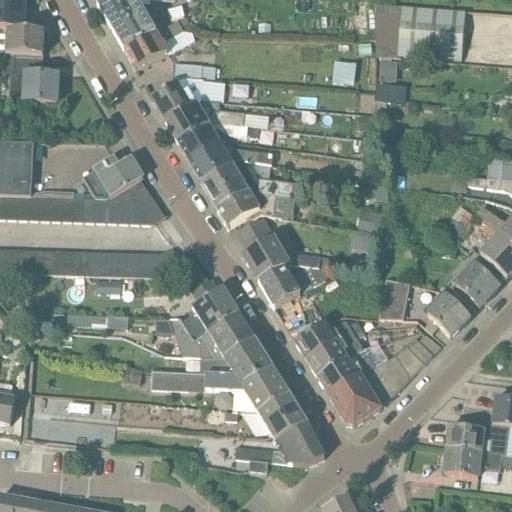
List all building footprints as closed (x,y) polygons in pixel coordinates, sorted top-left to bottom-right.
[(91,0),(97,9),(113,0),(91,0)] [(113,0),(97,9),(123,54),(166,29),(157,13),(146,19),(139,7),(149,8),(149,0),(113,0)] [(0,33),(7,34),(24,34),(25,3),(5,2),(0,1),(0,33)] [(378,61),(392,62),(401,62),(401,60),(462,66),(466,15),(401,10),(375,7),(374,7),(374,9),(376,41),(378,61)] [(179,31),(182,37),(184,36),(192,38),(195,37),(186,20),(180,23),(183,28),(179,31)] [(136,75),(168,56),(161,43),(164,42),(167,45),(182,37),(179,31),(183,28),(180,23),(177,25),(167,30),(166,29),(123,54),(136,75)] [(3,62),(43,64),(44,35),(24,34),(7,34),(0,33),(0,60),(3,61),(3,62)] [(357,59),(375,57),(374,43),(356,45),(357,59)] [(392,62),(378,61),(378,64),(379,64),(379,85),(396,86),(397,65),(392,65),(392,62)] [(21,103),(21,105),(57,107),(58,79),(42,78),(43,64),(3,62),(2,77),(10,77),(9,102),(21,103)] [(332,85),(355,86),(355,64),(332,63),(332,85)] [(181,84),(215,86),(216,86),(216,71),(174,68),(173,85),(179,86),(181,84)] [(212,107),(212,106),(215,86),(181,84),(179,86),(151,102),(165,126),(199,106),(212,107)] [(375,106),(387,107),(404,108),(406,90),(376,87),(375,96),(375,106)] [(244,131),(244,130),(245,118),(220,115),(220,108),(212,107),(199,106),(165,126),(178,148),(213,127),(244,131)] [(375,106),(375,118),(375,129),(386,130),(387,107),(375,106)] [(309,115),(302,114),(301,124),(308,124),(309,115)] [(358,134),(373,134),(374,120),(358,120),(358,134)] [(178,148),(189,167),(223,146),(226,147),(224,142),(227,140),(259,143),(260,132),(244,130),(244,131),(213,127),(178,148)] [(29,201),(31,201),(32,197),(34,147),(0,146),(0,199),(6,200),(17,200),(29,201)] [(223,146),(189,167),(201,188),(234,169),(232,166),(272,170),(273,165),(273,159),(233,152),(228,149),(226,147),(223,146)] [(119,171),(114,163),(83,182),(95,203),(107,203),(110,203),(118,198),(129,191),(141,184),(143,183),(131,164),(119,171)] [(501,185),(511,186),(511,164),(503,163),(501,185)] [(356,164),(354,176),(370,178),(372,166),(356,164)] [(247,198),(291,204),(292,202),(294,188),(258,182),(257,184),(244,186),(234,169),(201,188),(217,215),(247,198)] [(511,186),(501,185),(467,181),(466,189),(486,191),(486,192),(500,194),(500,195),(507,196),(511,199),(511,186)] [(141,184),(129,191),(128,228),(139,229),(141,184)] [(165,221),(141,184),(139,229),(153,230),(165,221)] [(374,203),(378,204),(388,205),(383,189),(369,189),(374,203)] [(129,191),(118,198),(117,228),(128,228),(129,191)] [(107,203),(105,227),(117,228),(118,198),(110,203),(107,203)] [(217,215),(228,234),(247,223),(249,226),(261,219),(293,224),(296,203),(292,202),(291,204),(247,198),(217,215)] [(17,224),(17,200),(6,200),(6,224),(17,224)] [(29,201),(17,200),(17,224),(28,225),(29,201)] [(31,201),(29,201),(28,225),(39,225),(39,201),(31,201)] [(50,201),(39,201),(39,225),(50,225),(50,201)] [(61,226),(62,202),(50,201),(50,225),(61,226)] [(72,226),(73,202),(62,202),(61,226),(72,226)] [(74,202),(73,202),(72,226),(83,226),(84,202),(74,202)] [(95,203),(84,202),(83,226),(94,227),(95,203)] [(107,203),(95,203),(94,227),(105,227),(107,203)] [(388,205),(378,204),(376,215),(387,216),(389,205),(388,205)] [(502,240),(511,248),(511,222),(508,228),(482,211),(475,220),(474,222),(498,238),(499,238),(502,240)] [(383,237),(386,217),(360,213),(357,233),(383,237)] [(460,243),(467,232),(454,222),(446,234),(460,243)] [(286,271),(291,268),(287,261),(275,241),(264,224),(236,240),(247,259),(243,261),(258,286),(285,270),(286,271)] [(498,238),(479,258),(485,264),(504,282),(507,284),(511,278),(511,248),(502,240),(499,238),(498,238)] [(440,250),(450,252),(453,245),(444,240),(440,250)] [(450,252),(440,250),(435,250),(433,259),(454,262),(456,253),(450,252)] [(7,278),(20,279),(20,254),(7,254),(7,278)] [(20,279),(32,279),(32,255),(20,254),(20,279)] [(172,254),(159,259),(158,283),(208,284),(189,255),(178,262),(172,254)] [(32,279),(45,279),(45,255),(32,255),(32,279)] [(45,279),(58,280),(58,256),(45,255),(45,279)] [(58,280),(70,280),(70,256),(58,256),(58,280)] [(70,280),(83,281),(83,257),(70,256),(70,280)] [(102,257),(90,257),(89,281),(101,281),(102,257)] [(113,257),(102,257),(101,281),(112,282),(113,257)] [(124,258),(113,257),(112,282),(124,282),(124,258)] [(304,272),(329,275),(331,262),(321,261),(321,260),(300,257),(298,271),(304,272)] [(136,258),(124,258),(124,282),(135,282),(136,258)] [(147,258),(136,258),(135,282),(146,283),(147,258)] [(158,283),(159,259),(147,258),(146,283),(158,283)] [(473,264),(451,286),(465,298),(480,312),(499,292),(497,290),(504,282),(485,264),(479,270),(473,264)] [(258,286),(274,314),(301,298),(286,271),(285,270),(258,286)] [(329,275),(304,272),(315,291),(329,283),(328,279),(330,278),(329,275)] [(195,318),(183,325),(189,336),(193,344),(239,319),(223,293),(219,295),(212,284),(195,295),(201,306),(191,312),(195,318)] [(384,296),(408,300),(410,288),(387,284),(384,296)] [(108,298),(109,285),(97,285),(96,298),(108,298)] [(382,308),(406,312),(408,300),(384,296),(382,308)] [(427,318),(426,318),(450,342),(470,322),(446,299),(445,299),(441,296),(423,314),(427,318)] [(382,308),(379,324),(403,324),(406,312),(382,308)] [(59,318),(8,316),(16,325),(25,324),(33,324),(33,326),(40,326),(48,326),(48,325),(59,325),(66,325),(68,326),(68,329),(107,331),(108,320),(66,318),(59,318)] [(239,319),(193,344),(203,362),(221,363),(254,344),(239,319)] [(182,323),(169,323),(156,323),(155,338),(161,341),(175,343),(189,336),(183,325),(182,323)] [(294,346),(306,364),(351,337),(363,335),(357,326),(348,328),(347,327),(344,326),(331,334),(326,327),(294,346)] [(30,348),(31,347),(41,341),(40,334),(22,333),(30,348)] [(317,382),(359,356),(364,355),(364,354),(357,343),(366,340),(363,335),(351,337),(306,364),(317,382)] [(254,344),(221,363),(203,362),(201,362),(201,363),(200,363),(200,379),(200,380),(239,383),(243,390),(273,375),(254,344)] [(365,393),(370,390),(383,412),(411,384),(410,383),(424,368),(424,369),(433,360),(418,345),(395,360),(395,359),(389,363),(373,373),(358,381),(365,393)] [(327,400),(358,381),(373,373),(389,363),(379,348),(364,354),(364,355),(359,356),(317,382),(327,400)] [(142,374),(125,371),(122,386),(139,389),(142,374)] [(273,375),(243,390),(239,383),(200,380),(200,379),(151,377),(150,394),(204,397),(204,395),(234,397),(233,416),(238,416),(238,415),(256,416),(258,419),(291,402),(273,375)] [(381,415),(383,412),(370,390),(365,393),(358,381),(327,400),(346,430),(354,432),(381,415)] [(0,398),(0,427),(10,430),(15,401),(0,398)] [(275,444),(306,428),(291,402),(258,419),(273,444),(275,444)] [(492,429),(510,432),(510,431),(511,431),(511,404),(495,402),(492,429)] [(111,408),(102,407),(101,417),(111,418),(111,408)] [(238,416),(233,416),(225,416),(224,424),(237,426),(238,416)] [(304,470),(314,467),(324,463),(306,428),(275,444),(273,444),(275,446),(276,445),(281,456),(273,455),(271,467),(304,470)] [(493,459),(506,460),(510,432),(492,429),(483,428),(482,434),(450,430),(447,454),(493,459)] [(250,465),(268,467),(269,455),(236,451),(235,463),(250,465)] [(511,471),(511,460),(506,460),(493,459),(447,454),(444,479),(480,484),(481,473),(500,475),(501,470),(511,471)] [(268,467),(250,465),(248,476),(266,478),(268,467)] [(0,500),(0,511),(27,511),(29,505),(0,500)] [(352,511),(347,500),(326,511),(352,511)]
